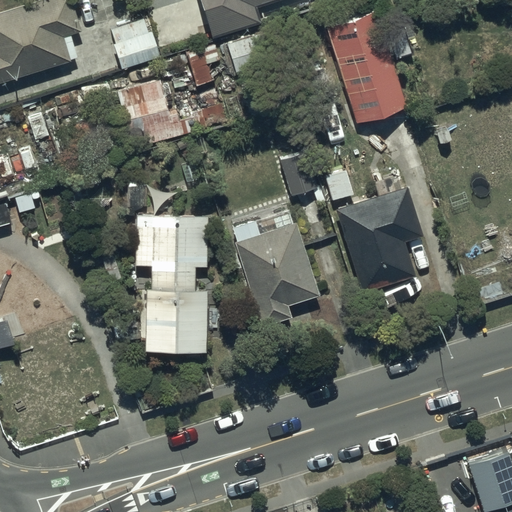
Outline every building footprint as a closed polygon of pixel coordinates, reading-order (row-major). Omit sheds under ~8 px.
[(76,28),(66,0),(33,0),(0,11),(0,81),(65,58),(57,35),(76,28)] [(196,0),(208,37),(256,20),(251,5),(266,0),(196,0)] [(375,8),(321,25),(351,118),(404,101),(375,8)] [(142,17),(108,29),(112,42),(108,43),(117,69),(158,56),(149,30),(147,30),(142,17)] [(217,59),(212,43),(184,52),(194,85),(211,79),(206,62),(217,59)] [(154,78),(113,90),(129,147),(185,131),(177,105),(163,109),(154,78)] [(223,120),(218,103),(199,108),(201,117),(192,120),(195,128),(223,120)] [(277,156),(287,192),(313,185),(304,149),(277,156)] [(348,190),(340,168),(321,175),(329,197),(348,190)] [(374,194),(332,205),(354,287),(409,272),(400,237),(417,232),(404,183),(396,185),(393,175),(370,181),(374,194)] [(233,239),(231,239),(256,323),(287,314),(283,301),(313,292),(288,208),(229,226),(233,239)] [(203,214),(131,212),(129,263),(147,263),(146,284),(138,284),(136,345),(197,347),(199,284),(190,283),(191,265),(201,265),(203,214)] [(511,497),(511,477),(503,450),(466,463),(481,508),(511,497)]
